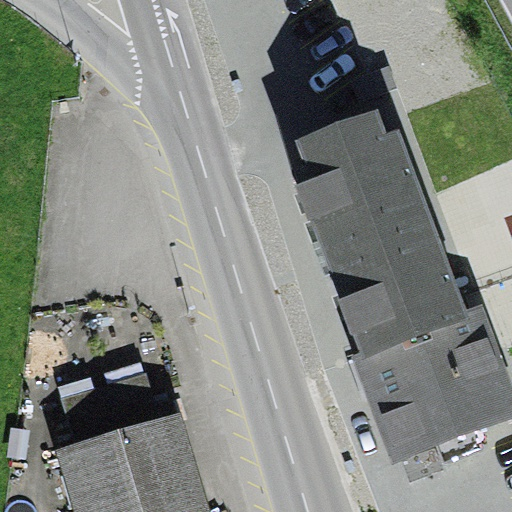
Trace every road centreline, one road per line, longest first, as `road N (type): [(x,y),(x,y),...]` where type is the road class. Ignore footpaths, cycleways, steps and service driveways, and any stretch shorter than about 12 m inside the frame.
road 1 (unclassified): [(170,102),(305,511)]
road 2 (residential): [(50,0),(170,102)]
